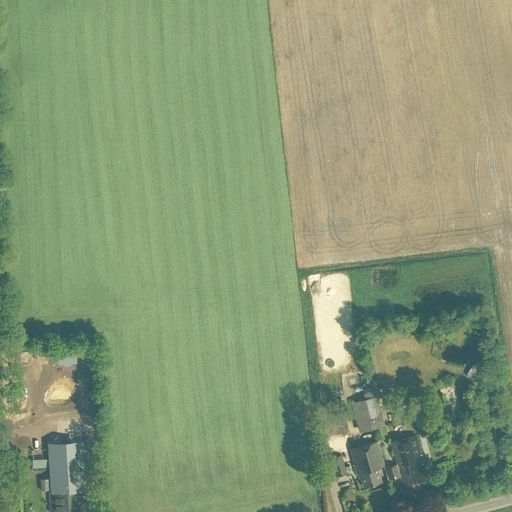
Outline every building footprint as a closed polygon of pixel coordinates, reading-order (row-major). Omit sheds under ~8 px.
[(470,376),(475,381),(484,372),(478,367),(470,376)] [(74,416),(78,377),(65,376),(62,406),(68,406),(68,416),(74,416)] [(360,435),(374,431),(367,398),(353,401),(360,435)] [(329,402),(331,415),(345,413),(343,400),(329,402)] [(396,464),(385,467),(388,480),(399,476),(402,487),(405,486),(408,497),(423,493),(420,483),(428,480),(416,435),(390,443),(396,464)] [(77,511),(77,501),(76,491),(85,490),(82,440),(50,442),(53,503),(57,503),(57,511),(77,511)] [(377,469),(385,467),(378,442),(349,450),(356,474),(359,474),(362,487),(381,482),(377,469)] [(341,454),(331,457),(336,476),(346,473),(341,454)] [(32,459),(32,467),(49,467),(49,458),(32,459)] [(40,479),(41,490),(50,490),(49,478),(40,479)]
